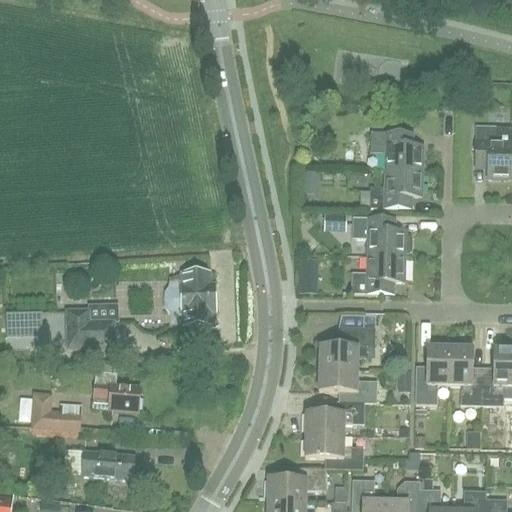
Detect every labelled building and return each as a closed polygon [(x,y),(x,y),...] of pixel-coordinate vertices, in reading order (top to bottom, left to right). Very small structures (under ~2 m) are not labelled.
[(487,182),(511,182),(511,130),(495,130),(495,128),(475,128),(474,173),(487,173),(487,182)] [(384,155),(383,171),(422,172),(423,148),(413,147),(413,135),(369,134),(369,155),(384,155)] [(383,171),(383,189),(368,189),(368,210),(409,211),(410,199),(422,199),(422,172),(383,171)] [(345,236),(345,219),(325,219),(325,236),(345,236)] [(396,221),(352,220),(351,242),(366,242),(366,258),(405,259),(405,255),(408,255),(411,253),(411,240),(409,237),(406,237),(406,233),(396,233),(396,221)] [(405,259),(366,258),(365,276),(351,276),(351,296),(391,296),(391,284),(405,284),(405,259)] [(170,314),(183,314),(184,328),(211,327),(211,315),(216,314),(215,287),(210,287),(209,275),(182,276),(182,288),(181,288),(181,290),(169,290),(165,294),(166,310),(170,314)] [(298,285),(298,296),(316,296),(317,285),(298,285)] [(89,325),(89,313),(67,314),(67,352),(114,351),(114,324),(89,325)] [(17,316),(5,316),(6,338),(18,338),(17,316)] [(340,349),(320,349),(319,372),(358,373),(358,362),(375,363),(375,331),(341,330),(340,349)] [(453,349),(449,349),(448,389),(460,389),(460,408),(481,409),(482,380),(472,380),(472,350),(471,350),(471,345),(453,344),(453,349)] [(448,389),(449,349),(426,349),(426,379),(415,379),(414,407),(437,408),(437,389),(448,389)] [(482,380),(481,409),(504,409),(504,390),(511,390),(511,350),(492,351),(492,381),(482,380)] [(401,363),(401,371),(410,371),(410,363),(401,363)] [(358,373),(319,372),(319,395),(348,396),(348,406),(364,406),(376,407),(376,384),(358,384),(358,373)] [(398,372),(397,382),(410,382),(410,372),(398,372)] [(115,389),(116,376),(95,374),(93,410),(138,413),(140,391),(115,389)] [(53,397),(33,396),(31,431),(80,434),(81,408),(60,407),(59,414),(52,414),(53,397)] [(348,406),(336,406),(335,416),(306,416),(306,438),(343,439),(343,428),(363,428),(364,406),(348,406)] [(343,439),(306,438),(305,461),(334,462),(334,472),(362,473),(363,451),(343,451),(343,439)] [(414,440),(414,451),(425,451),(425,440),(414,440)] [(467,442),(467,451),(481,451),(481,442),(467,442)] [(81,480),(133,483),(134,459),(82,455),(81,480)] [(80,483),(81,457),(63,457),(63,482),(80,483)] [(267,504),(305,505),(305,494),(326,494),(326,472),(298,471),(298,482),(267,481),(267,504)] [(418,485),(417,511),(439,511),(439,493),(432,493),(432,481),(423,481),(423,486),(418,485)] [(383,511),(384,504),(373,504),(373,484),(351,484),(350,511),(361,511),(360,511),(383,511)] [(384,504),(383,511),(417,511),(418,485),(404,485),(396,492),(396,504),(384,504)] [(484,511),(485,502),(485,494),(462,494),(461,511),(484,511)] [(9,511),(11,502),(0,500),(0,511),(9,511)] [(485,502),(484,511),(506,511),(507,502),(485,502)]
